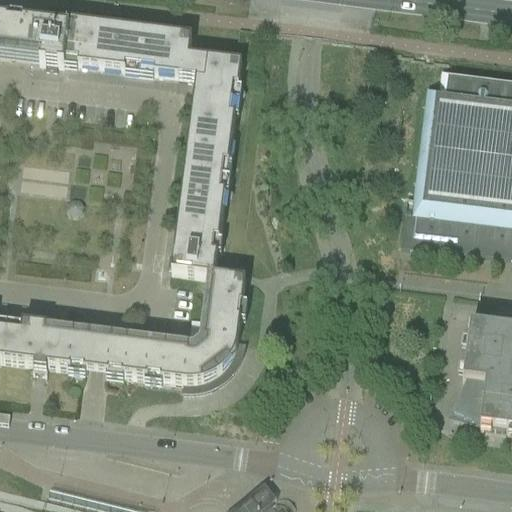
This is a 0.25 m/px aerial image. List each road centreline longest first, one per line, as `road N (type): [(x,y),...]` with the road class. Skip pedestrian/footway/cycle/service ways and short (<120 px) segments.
road 1 (residential): [(99,306),(131,303),(144,285),(163,125),(158,110),(141,99),(0,87)]
road 2 (unclassified): [(87,442),(291,474)]
road 3 (residential): [(374,484),(380,446),(360,419),(343,413),(317,419),(301,436),(291,474)]
road 4 (residential): [(511,324),(455,316),(441,423)]
road 5 (primary): [(360,0),(511,19)]
road 6 (unclassified): [(511,494),(374,484)]
road 7 (residential): [(87,442),(99,306)]
